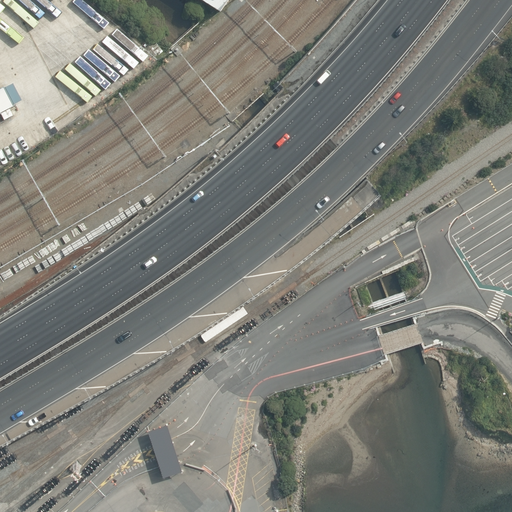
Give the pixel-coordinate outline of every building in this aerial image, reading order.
[(230,0),(202,0),(222,13),(230,0)] [(0,113),(2,113),(5,120),(14,115),(10,109),(15,106),(15,104),(23,100),(15,83),(6,87),(6,86),(0,88),(0,113)] [(341,284),(334,275),(305,298),(311,306),(341,284)] [(338,301),(332,294),(315,307),(321,314),(338,301)] [(312,342),(307,350),(329,362),(334,353),(312,342)] [(178,470),(164,421),(147,425),(161,474),(178,470)]
